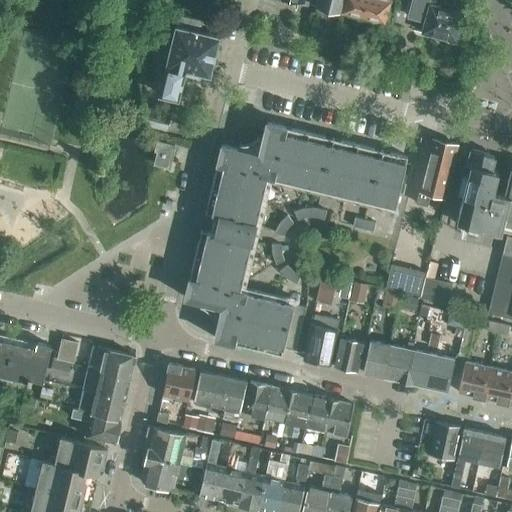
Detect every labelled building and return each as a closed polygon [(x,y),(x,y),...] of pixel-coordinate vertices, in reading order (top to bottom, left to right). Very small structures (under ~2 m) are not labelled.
[(317,0),(316,5),(340,11),(342,0),(317,0)] [(343,0),(341,12),(363,17),(366,0),(343,0)] [(366,0),(363,17),(385,22),(390,0),(366,0)] [(412,0),(408,16),(425,20),(422,32),(456,41),(464,12),(451,9),(453,0),(440,0),(439,5),(429,3),(427,2),(428,0),(412,0)] [(219,53),(219,51),(219,50),(218,50),(218,49),(216,49),(220,35),(200,30),(202,22),(200,19),(182,15),(178,17),(177,25),(176,25),(160,94),(178,98),(184,74),(200,78),(201,72),(210,74),(214,60),(215,60),(216,60),(217,60),(217,59),(218,58),(219,56),(219,54),(219,53)] [(146,89),(158,92),(166,63),(155,60),(146,89)] [(168,133),(189,138),(194,117),(173,112),(168,133)] [(394,205),(408,155),(267,121),(259,153),(222,144),(205,211),(214,214),(210,231),(201,229),(185,296),(222,305),(215,337),(282,353),(283,347),(295,350),(306,306),(240,290),(267,175),(394,205)] [(445,197),(458,144),(433,138),(428,155),(429,156),(425,172),(424,172),(416,202),(427,205),(430,193),(445,197)] [(155,163),(169,167),(171,158),(179,160),(180,158),(183,158),(184,155),(173,153),(173,150),(184,153),(185,150),(182,149),(182,147),(174,145),(175,145),(158,141),(155,150),(158,150),(155,163)] [(507,233),(511,234),(511,166),(511,165),(511,160),(507,182),(497,180),(499,170),(493,169),(496,155),(470,149),(466,164),(470,165),(456,221),(507,233)] [(306,217),(304,207),(294,211),(298,219),(306,217)] [(315,207),(304,207),(306,217),(314,216),(315,207)] [(327,210),(315,207),(314,216),(324,219),(327,210)] [(288,214),(280,222),(287,228),(293,222),(288,214)] [(353,226),(363,228),(365,219),(355,216),(353,226)] [(365,219),(363,228),(373,230),(376,221),(365,219)] [(287,228),(280,222),(274,232),(283,235),(287,228)] [(511,318),(511,234),(507,233),(488,312),(511,318)] [(272,243),(272,253),(281,252),(281,243),(272,243)] [(281,252),(272,253),(276,264),(284,260),(281,252)] [(420,295),(425,276),(426,271),(391,263),(386,286),(420,295)] [(280,270),(287,278),(294,269),(287,264),(280,270)] [(294,269),(287,278),(297,283),(300,274),(294,269)] [(321,275),(315,300),(331,304),(337,277),(321,273),(321,275)] [(447,304),(452,283),(425,276),(420,295),(420,297),(447,304)] [(363,298),(366,282),(355,280),(352,296),(363,298)] [(398,304),(401,292),(385,289),(382,301),(398,304)] [(400,305),(414,308),(416,298),(402,295),(400,305)] [(468,316),(451,312),(450,318),(454,324),(457,325),(466,327),(468,316)] [(315,314),(313,323),(311,323),(303,358),(331,364),(338,329),(335,328),(337,319),(315,314)] [(466,327),(465,331),(471,333),(474,317),(468,315),(468,316),(466,327)] [(487,330),(497,332),(499,323),(489,321),(487,330)] [(499,323),(497,332),(508,334),(510,325),(499,323)] [(457,325),(455,334),(464,336),(465,331),(466,327),(457,325)] [(471,333),(465,331),(464,336),(459,357),(466,358),(471,333)] [(434,333),(432,344),(439,346),(441,335),(434,333)] [(334,365),(357,370),(357,369),(363,341),(341,336),(335,364),(334,364),(334,365)] [(59,358),(69,360),(73,361),(78,341),(62,338),(58,357),(59,358)] [(37,341),(35,347),(0,339),(0,374),(28,381),(27,382),(31,382),(31,379),(43,381),(51,345),(37,341)] [(363,371),(384,376),(391,344),(370,340),(363,371)] [(400,379),(405,381),(412,349),(391,344),(384,376),(400,379)] [(94,345),(88,367),(130,377),(136,355),(94,345)] [(411,381),(426,385),(433,353),(412,349),(405,381),(411,382),(411,381)] [(433,353),(426,385),(448,389),(454,358),(433,353)] [(463,393),(483,397),(490,366),(465,360),(458,391),(463,392),(463,393)] [(191,368),(191,367),(169,362),(168,369),(163,394),(189,400),(196,369),(191,368)] [(483,397),(506,403),(511,376),(511,370),(490,366),(483,397)] [(86,375),(83,388),(125,398),(130,377),(88,367),(87,375),(86,375)] [(194,401),(217,406),(224,374),(217,373),(201,370),(194,401)] [(224,374),(217,406),(225,407),(223,417),(238,420),(247,379),(231,376),(224,374)] [(244,412),(264,416),(271,385),(266,384),(266,383),(251,380),(244,412)] [(264,416),(285,421),(292,389),(286,388),(271,385),(264,416)] [(40,400),(52,404),(56,390),(44,386),(40,400)] [(83,388),(78,409),(121,419),(125,398),(83,388)] [(285,421),(305,425),(312,394),(298,391),(298,390),(292,389),(285,421)] [(306,425),(326,430),(333,398),(327,396),(327,397),(312,394),(305,425),(306,425)] [(333,398),(326,430),(346,434),(353,403),(338,399),(339,399),(333,398)] [(121,419),(78,409),(73,408),(71,416),(89,420),(86,434),(116,442),(121,419)] [(156,420),(167,423),(169,413),(158,411),(156,420)] [(215,422),(200,419),(197,429),(212,433),(215,422)] [(430,453),(453,458),(460,426),(437,421),(430,453)] [(224,422),(222,435),(227,436),(234,437),(236,430),(237,426),(237,424),(224,422)] [(149,446),(147,453),(205,467),(206,462),(208,456),(194,454),(193,456),(181,454),(186,433),(154,425),(149,446)] [(478,460),(484,431),(464,427),(453,475),(453,476),(451,486),(459,487),(465,457),(478,460)] [(8,428),(5,440),(16,443),(19,430),(8,428)] [(236,430),(234,437),(244,440),(246,432),(236,430)] [(505,436),(484,431),(478,460),(499,465),(505,436)] [(264,444),(275,447),(277,437),(266,434),(264,444)] [(54,464),(89,472),(101,475),(107,447),(61,436),(55,462),(54,464)] [(285,438),(282,448),(292,451),(294,440),(285,438)] [(294,440),(292,451),(299,452),(299,451),(301,442),(294,440)] [(338,460),(345,461),(349,446),(341,444),(338,460)] [(205,467),(201,487),(199,494),(219,499),(226,467),(214,464),(218,447),(210,445),(208,456),(206,462),(205,467)] [(314,445),(312,454),(322,456),(324,447),(314,445)] [(258,508),(258,507),(265,475),(254,473),(258,457),(260,448),(252,446),(249,455),(246,471),(238,503),(258,508)] [(219,499),(238,503),(246,471),(235,469),(239,453),(231,450),(227,467),(226,467),(219,499)] [(194,485),(201,487),(205,467),(147,453),(145,461),(145,462),(142,477),(146,483),(173,489),(178,468),(190,471),(188,476),(196,477),(194,485)] [(37,487),(83,497),(89,472),(54,464),(55,462),(43,459),(37,487)] [(324,511),(333,474),(335,465),(310,460),(308,469),(325,473),(321,488),(308,485),(302,511),(324,511)] [(258,507),(278,511),(285,480),(288,463),(279,461),(276,478),(265,475),(258,507)] [(285,480),(278,511),(297,511),(304,484),(308,464),(299,462),(296,477),(298,477),(296,482),(285,480)] [(335,465),(333,474),(342,476),(344,467),(336,465),(335,465)] [(426,470),(424,479),(451,486),(453,476),(426,470)] [(333,474),(324,511),(347,511),(351,495),(339,492),(342,476),(333,474)] [(405,511),(412,482),(404,480),(400,495),(397,494),(394,506),(380,503),(378,511),(405,511)] [(421,511),(418,511),(420,500),(417,499),(420,484),(412,482),(405,511),(421,511)] [(485,493),(495,495),(497,485),(487,483),(485,493)] [(31,511),(34,511),(79,511),(83,497),(37,487),(31,511)] [(497,487),(495,495),(511,498),(511,489),(507,489),(497,487)] [(447,511),(452,491),(444,489),(439,511),(447,511)] [(456,511),(461,493),(458,492),(457,492),(452,491),(447,511),(456,511)] [(351,511),(377,511),(379,501),(356,496),(351,511)] [(476,511),(480,497),(475,496),(471,511),(476,511)]
